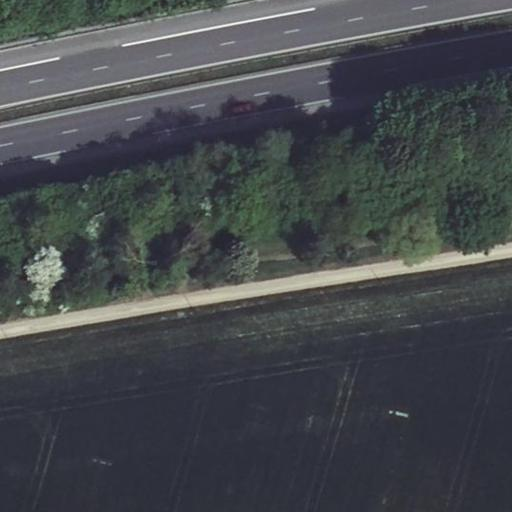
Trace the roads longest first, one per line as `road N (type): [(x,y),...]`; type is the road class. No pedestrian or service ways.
road 1 (motorway): [(0,148),(511,49)]
road 2 (track): [(0,335),(511,253)]
road 3 (motorway): [(452,0),(0,86)]
